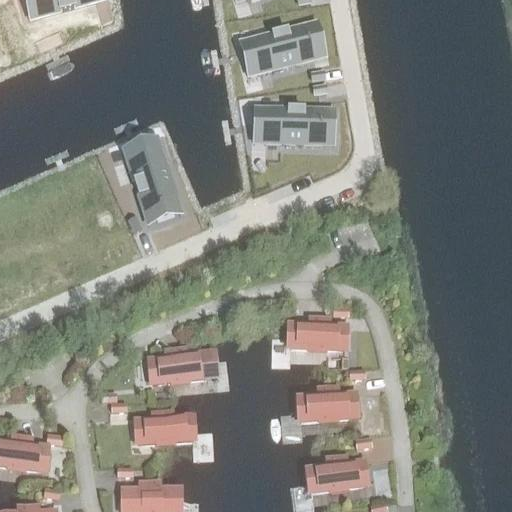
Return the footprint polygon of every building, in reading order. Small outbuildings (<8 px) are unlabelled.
[(93,0),(34,0),(41,21),(95,6),(93,0)] [(303,0),(297,1),(298,9),(310,7),(308,0),(303,0)] [(250,45),(259,78),(313,63),(305,31),(250,45)] [(311,78),(312,86),(324,84),(323,76),(311,78)] [(313,91),(314,99),(326,97),(325,89),(313,91)] [(266,114),(265,148),(321,149),(322,115),(266,114)] [(159,155),(127,165),(144,219),(177,208),(159,155)] [(136,223),(128,226),(133,237),(141,234),(136,223)] [(309,329),(290,329),(289,351),(308,352),(308,353),(307,353),(307,354),(326,355),(326,353),(325,353),(325,352),(344,353),(344,330),(325,329),(325,324),(329,324),(329,323),(308,323),(308,324),(309,324),(309,329)] [(150,365),(152,388),(171,386),(171,387),(170,387),(170,388),(189,386),(189,385),(188,385),(187,384),(206,382),(204,360),(185,362),(184,356),(186,356),(186,355),(164,357),(164,358),(168,358),(169,363),(150,365)] [(299,401),(300,423),(320,422),(320,423),(318,423),(319,424),(337,423),(337,422),(336,422),(336,421),(355,419),(353,397),(334,398),(334,393),(338,393),(338,392),(316,393),(316,394),(318,394),(318,399),(299,401)] [(192,445),(191,423),(172,424),(171,418),(173,418),(173,417),(151,418),(151,420),(155,419),(155,425),(136,426),(138,448),(157,447),(157,448),(156,448),(156,449),(174,448),(174,447),(173,447),(173,446),(192,445)] [(63,441),(47,439),(46,446),(62,448),(63,441)] [(44,474),(46,451),(31,450),(32,443),(10,441),(9,447),(0,446),(0,468),(7,470),(7,472),(25,474),(26,472),(44,474)] [(372,449),(371,442),(355,444),(356,451),(372,449)] [(308,473),(311,495),(330,493),(330,494),(329,494),(329,495),(348,493),(347,491),(346,492),(346,490),(365,488),(362,465),(343,468),(342,463),(346,462),(346,461),(325,464),(325,465),(326,465),(327,470),(308,473)] [(142,495),(123,495),(123,511),(178,511),(178,495),(159,495),(159,490),(160,490),(160,488),(138,488),(138,490),(142,490),(142,495)] [(44,494),(43,501),(58,503),(59,496),(44,494)]
